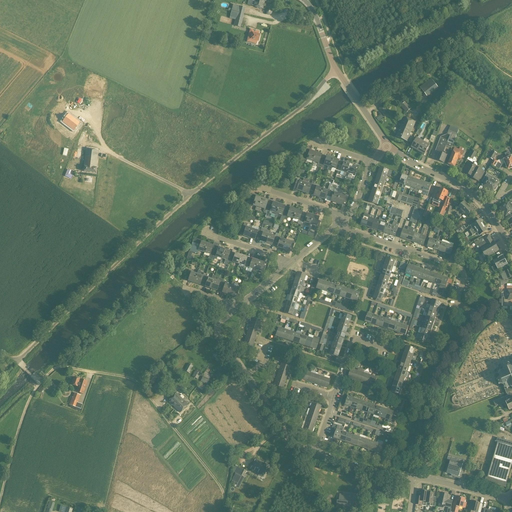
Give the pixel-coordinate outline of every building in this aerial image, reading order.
[(264,1),(266,2),(266,0),(254,0),(253,6),(262,9),(264,1)] [(242,21),(235,19),(234,26),(240,27),(242,21)] [(250,29),(247,39),(251,40),(250,42),(257,44),(257,41),(258,42),(260,34),(259,34),(259,32),(250,29)] [(437,87),(431,79),(420,88),(426,95),(437,87)] [(407,112),(411,108),(405,102),(401,106),(407,112)] [(389,114),(383,106),(379,109),(385,117),(389,114)] [(115,127),(113,133),(122,136),(124,129),(122,129),(123,127),(124,127),(128,114),(118,111),(114,124),(115,125),(115,127)] [(63,122),(74,130),(79,123),(68,115),(63,122)] [(29,116),(24,129),(37,134),(42,120),(29,116)] [(415,122),(404,117),(400,128),(405,130),(405,129),(411,132),(415,122)] [(80,134),(97,138),(101,123),(93,122),(92,125),(82,123),(80,134)] [(396,136),(407,141),(411,132),(405,129),(405,130),(400,128),(396,136)] [(449,130),(447,135),(450,136),(447,143),(453,146),(456,137),(457,134),(449,130)] [(447,135),(441,137),(440,141),(439,141),(436,151),(439,152),(436,160),(444,163),(447,155),(443,153),(447,143),(450,136),(447,135)] [(58,154),(59,140),(26,137),(25,152),(58,154)] [(417,138),(411,147),(418,151),(423,141),(417,138)] [(429,145),(423,141),(418,151),(424,154),(429,145)] [(63,152),(74,152),(75,144),(64,144),(63,152)] [(460,147),(459,150),(454,148),(452,153),(448,164),(455,166),(458,159),(460,160),(464,151),(465,149),(460,147)] [(84,166),(83,172),(96,173),(97,168),(96,168),(98,151),(86,149),(85,160),(75,159),(74,164),(77,165),(77,167),(80,167),(80,165),(84,166)] [(307,160),(312,161),(315,152),(310,150),(308,154),(305,153),(303,160),(306,161),(307,160)] [(476,153),(472,151),(469,157),(467,160),(472,163),(473,162),(474,162),(476,161),(476,160),(476,159),(474,157),(476,153)] [(321,154),(315,152),(312,161),(318,163),(317,164),(321,165),(323,158),(320,158),(321,154)] [(59,162),(71,162),(71,153),(60,153),(59,162)] [(505,163),(508,169),(511,167),(511,154),(511,155),(500,160),(502,165),(505,163)] [(326,170),(327,171),(332,158),(326,156),(325,159),(323,158),(321,165),(323,166),(323,165),(328,166),(326,170)] [(334,170),(337,171),(339,164),(337,163),(338,160),(332,158),(327,171),(331,172),(332,168),(334,169),(334,170)] [(471,176),(471,177),(476,167),(477,166),(468,161),(463,171),(465,173),(471,176)] [(339,164),(337,171),(338,171),(337,173),(343,175),(342,176),(345,177),(346,173),(349,164),(344,162),(342,165),(339,164)] [(354,169),(355,166),(349,164),(346,173),(345,177),(348,177),(349,174),(351,174),(351,176),(354,177),(356,170),(354,169)] [(389,170),(380,167),(379,169),(378,172),(378,173),(387,176),(389,170)] [(481,178),(485,172),(476,167),(471,177),(476,180),(478,176),(481,178)] [(387,176),(378,173),(376,179),(385,182),(387,176)] [(483,186),(487,188),(493,192),(494,189),(495,190),(497,187),(496,186),(498,184),(491,180),(492,177),(487,174),(483,180),(486,182),(483,186)] [(408,177),(402,175),(399,184),(403,185),(402,188),(404,189),(405,186),(408,177)] [(77,179),(73,176),(71,179),(67,176),(62,185),(70,190),(77,179)] [(408,177),(405,186),(411,188),(414,179),(408,177)] [(297,179),(294,186),(293,189),(302,192),(306,180),(303,179),(302,182),(299,181),(300,180),(297,179)] [(385,182),(376,179),(374,185),(383,187),(384,185),(385,186),(387,182),(385,182)] [(416,192),(420,181),(414,179),(411,188),(414,189),(414,191),(416,192)] [(309,181),(306,180),(302,192),(308,194),(309,191),(312,192),(314,185),(311,184),(311,185),(308,184),(309,181)] [(423,192),(426,183),(420,181),(416,192),(418,193),(419,190),(423,192)] [(428,193),(431,185),(426,183),(423,192),(422,194),(427,196),(428,193)] [(330,184),(327,191),(322,189),(319,198),(325,200),(326,196),(329,197),(333,185),(330,184)] [(313,196),(319,198),(322,189),(316,187),(317,186),(314,185),(312,192),(314,192),(313,196)] [(338,190),(337,194),(334,193),(336,187),(333,186),(333,185),(329,197),(331,198),(330,201),(336,203),(340,191),(338,190)] [(386,188),(383,187),(374,185),(372,190),(381,193),(384,194),(386,188)] [(432,204),(440,208),(438,212),(437,214),(443,216),(443,215),(446,208),(447,208),(449,198),(446,197),(448,192),(440,188),(438,194),(437,194),(435,197),(433,201),(433,202),(432,204)] [(370,196),(379,199),(381,193),(372,190),(370,196)] [(343,191),(340,191),(336,203),(342,205),(343,202),(346,203),(348,197),(345,195),(344,196),(342,195),(343,191)] [(368,202),(377,205),(379,199),(370,196),(368,202)] [(255,211),(257,212),(262,199),(256,197),(255,200),(252,199),(250,206),(253,207),(253,206),(256,207),(255,211)] [(264,213),(266,214),(267,211),(269,205),(267,204),(268,201),(262,199),(257,212),(260,212),(261,208),(264,209),(263,212),(264,213)] [(460,210),(459,211),(462,213),(468,206),(464,201),(458,208),(460,210)] [(272,206),(269,205),(267,211),(270,212),(270,211),(276,213),(279,204),(273,202),(272,206)] [(504,214),(506,217),(507,216),(509,219),(511,216),(511,207),(510,207),(508,203),(507,204),(506,203),(503,205),(503,206),(500,208),(502,211),(502,212),(503,212),(504,213),(503,213),(504,214)] [(279,204),(276,213),(275,216),(277,217),(278,214),(282,215),(281,216),(284,217),(286,210),(283,209),(285,206),(279,204)] [(467,216),(473,210),(468,206),(462,213),(464,215),(464,214),(467,216)] [(286,220),(287,217),(293,219),(296,210),(290,208),(289,211),(286,210),(284,217),(283,219),(286,220)] [(300,225),(301,222),(303,216),(300,215),(302,212),(296,210),(293,219),(298,220),(297,223),(298,224),(300,225)] [(306,217),(303,216),(301,222),(304,223),(304,222),(307,223),(306,227),(309,227),(310,224),(313,215),(307,213),(306,217)] [(361,225),(367,227),(369,218),(370,216),(364,214),(361,225)] [(310,224),(315,226),(316,226),(315,227),(318,228),(320,221),(318,221),(319,217),(313,215),(310,224)] [(369,218),(367,227),(372,229),(375,220),(369,218)] [(375,220),(372,229),(378,230),(382,218),(380,218),(379,221),(375,220)] [(382,218),(378,230),(384,232),(387,224),(384,223),(385,220),(382,218)] [(261,227),(270,230),(272,223),(264,220),(261,227)] [(470,226),(472,229),(471,230),(468,231),(470,234),(484,225),(480,220),(470,226)] [(392,226),(389,234),(395,236),(398,228),(395,226),(396,223),(393,222),(392,226)] [(250,226),(249,228),(247,227),(247,224),(244,223),(243,225),(240,236),(243,237),(243,236),(249,238),(252,229),(252,227),(250,226)] [(387,224),(384,232),(389,234),(392,226),(390,225),(387,224)] [(454,230),(456,233),(464,227),(462,224),(458,227),(454,230)] [(471,236),(474,235),(477,233),(478,232),(480,235),(487,231),(484,225),(470,234),(471,236)] [(401,238),(406,240),(410,227),(408,227),(407,231),(403,229),(401,238)] [(410,227),(406,240),(412,242),(415,233),(412,232),(413,228),(410,227)] [(257,231),(252,229),(249,238),(255,240),(256,236),(258,237),(261,231),(261,229),(258,228),(258,230),(257,231)] [(423,228),(420,235),(418,244),(423,246),(426,237),(423,236),(425,229),(423,228)] [(260,242),(266,243),(269,234),(263,233),(263,232),(261,231),(258,237),(261,238),(260,242)] [(278,236),(275,243),(278,244),(277,247),(283,249),(286,240),(280,238),(281,237),(280,237),(281,233),(279,232),(278,235),(278,236)] [(418,244),(420,235),(415,233),(412,242),(418,244)] [(269,234),(266,243),(272,245),(273,242),(275,243),(278,236),(277,236),(275,235),(275,236),(269,234)] [(486,236),(485,235),(480,238),(474,241),(477,247),(479,246),(482,251),(488,247),(489,247),(495,244),(494,241),(493,242),(489,235),(486,236)] [(439,251),(442,242),(438,241),(440,237),(437,236),(436,240),(433,249),(439,251)] [(433,249),(436,240),(430,238),(427,247),(433,249)] [(292,242),(286,240),(283,249),(289,251),(290,248),(293,249),(295,242),(292,241),(292,242)] [(198,251),(204,253),(207,244),(201,242),(200,245),(192,243),(189,251),(197,254),(198,251)] [(444,253),(447,244),(442,242),(439,251),(444,253)] [(213,246),(207,244),(204,253),(210,254),(209,256),(212,256),(214,250),(212,249),(213,246)] [(456,247),(447,244),(444,253),(450,255),(451,252),(454,253),(456,247)] [(486,258),(499,250),(495,244),(489,247),(488,247),(482,251),(476,254),(473,256),(474,258),(483,253),(486,258)] [(216,260),(217,257),(221,258),(224,249),(218,247),(217,251),(214,250),(212,256),(211,260),(214,261),(214,259),(216,260)] [(225,264),(228,265),(229,262),(231,255),(229,255),(230,251),(224,249),(221,258),(225,260),(224,262),(226,263),(225,264)] [(234,256),(231,255),(229,262),(232,263),(232,262),(238,264),(241,255),(235,253),(234,256)] [(243,267),(246,268),(248,261),(246,260),(247,257),(241,255),(238,264),(244,266),(243,267)] [(504,266),(507,264),(503,256),(501,256),(493,260),(496,265),(492,268),(494,271),(504,266)] [(387,258),(385,263),(394,266),(396,261),(387,258)] [(246,268),(245,271),(252,273),(254,274),(255,270),(258,261),(252,259),(251,262),(248,261),(246,268)] [(264,263),(258,261),(255,270),(261,272),(260,273),(263,274),(266,267),(263,266),(264,263)] [(383,269),(392,272),(394,266),(385,263),(383,269)] [(406,274),(412,276),(415,267),(409,265),(406,274)] [(413,279),(414,276),(417,278),(420,269),(418,268),(418,267),(415,266),(415,267),(412,276),(411,278),(413,279)] [(392,272),(383,269),(381,275),(390,278),(392,272)] [(420,269),(417,278),(423,280),(426,271),(420,269)] [(511,275),(510,269),(500,273),(503,279),(503,280),(503,281),(511,277),(511,275)] [(188,281),(194,283),(197,274),(191,272),(191,271),(188,270),(186,277),(189,278),(188,281)] [(198,270),(197,274),(194,283),(200,285),(201,282),(203,283),(206,276),(202,275),(202,276),(199,275),(201,271),(198,270)] [(426,271),(423,280),(429,281),(432,273),(426,271)] [(297,272),(295,278),(304,281),(306,275),(297,272)] [(432,273),(429,281),(435,283),(438,275),(432,273)] [(205,287),(211,289),(214,280),(215,276),(212,275),(211,279),(208,278),(208,277),(206,276),(203,283),(206,283),(205,287)] [(390,278),(381,275),(379,280),(388,283),(390,278)] [(435,283),(440,285),(443,277),(438,275),(435,283)] [(446,287),(447,283),(451,284),(453,280),(449,279),(449,278),(443,277),(440,285),(439,288),(445,290),(446,287)] [(293,284),(302,287),(304,281),(295,278),(293,284)] [(218,287),(220,288),(223,282),(220,281),(219,282),(214,280),(211,289),(217,291),(218,287)] [(316,288),(322,290),(325,282),(319,280),(316,288)] [(388,283),(379,280),(377,286),(386,289),(387,286),(390,287),(391,284),(388,283)] [(222,293),(228,294),(231,286),(225,284),(225,282),(223,282),(220,288),(223,289),(222,293)] [(232,282),(231,286),(228,294),(234,296),(235,293),(237,294),(240,287),(237,286),(236,287),(233,286),(235,283),(232,282)] [(324,294),(325,291),(327,292),(330,283),(325,282),(322,290),(321,293),(324,294)] [(333,294),(336,285),(330,283),(327,292),(333,294)] [(291,289),(300,292),(302,287),(293,284),(291,289)] [(336,285),(333,294),(339,296),(342,287),(336,285)] [(386,289),(377,286),(375,292),(387,296),(388,294),(387,293),(385,292),(386,289)] [(342,287),(339,296),(345,298),(348,289),(342,287)] [(300,292),(291,289),(289,295),(298,298),(300,292)] [(350,300),(353,291),(348,289),(345,298),(350,300)] [(359,293),(353,291),(350,300),(349,303),(355,305),(356,302),(359,293)] [(387,298),(387,296),(375,292),(373,298),(376,299),(375,301),(381,303),(383,297),(386,298),(387,298)] [(300,303),(297,302),(298,298),(289,295),(287,301),(296,304),(299,305),(300,303)] [(432,299),(430,305),(439,308),(441,302),(432,299)] [(296,304),(287,301),(285,307),(294,309),(296,304)] [(425,310),(437,314),(439,308),(430,305),(429,309),(426,308),(425,310)] [(297,310),(294,309),(285,307),(283,313),(292,315),(295,316),(297,310)] [(426,317),(435,320),(437,314),(425,310),(425,311),(425,312),(427,313),(426,317)] [(365,322),(371,324),(374,315),(368,313),(365,322)] [(342,314),(340,320),(349,322),(351,317),(342,314)] [(377,326),(380,317),(374,315),(371,324),(377,326)] [(380,317),(377,326),(382,328),(385,319),(380,317)] [(424,322),(433,325),(435,320),(426,317),(424,322)] [(252,318),(250,325),(259,328),(261,321),(252,318)] [(388,329),(391,321),(385,319),(382,328),(388,329)] [(349,322),(340,320),(338,325),(347,328),(349,322)] [(391,321),(388,329),(394,331),(397,322),(391,321)] [(397,322),(394,331),(399,333),(403,324),(397,322)] [(422,328),(431,331),(433,325),(424,322),(422,328)] [(408,326),(403,324),(399,333),(405,335),(408,326)] [(259,328),(250,325),(248,331),(257,334),(259,328)] [(347,328),(338,325),(336,331),(345,334),(347,328)] [(275,336),(281,338),(284,329),(278,327),(275,336)] [(431,331),(422,328),(420,334),(429,337),(431,331)] [(284,329),(281,338),(287,340),(290,331),(284,329)] [(246,337),(255,340),(257,334),(248,331),(246,337)] [(292,342),(295,333),(290,331),(287,340),(292,342)] [(345,334),(336,331),(335,334),(331,333),(331,336),(335,337),(343,340),(345,334)] [(295,333),(292,342),(298,344),(301,335),(295,333)] [(427,342),(429,337),(420,334),(418,339),(427,342)] [(301,335),(298,344),(304,346),(307,337),(301,335)] [(252,347),(255,340),(246,337),(244,344),(252,347)] [(310,348),(312,339),(307,337),(304,346),(310,348)] [(333,342),(341,345),(343,340),(335,337),(333,342)] [(318,341),(312,339),(310,348),(316,350),(318,341)] [(331,348),(339,351),(341,345),(333,342),(332,346),(328,344),(327,347),(331,348)] [(406,346),(404,352),(413,355),(415,349),(406,346)] [(337,357),(339,351),(331,348),(329,354),(337,357)] [(402,358),(411,361),(413,355),(404,352),(402,358)] [(411,361),(402,358),(401,363),(409,366),(411,361)] [(283,360),(280,366),(289,369),(291,363),(283,360)] [(511,408),(511,396),(511,397),(510,392),(511,391),(511,360),(509,362),(508,363),(505,365),(504,364),(503,365),(503,366),(503,365),(502,369),(503,370),(500,371),(500,370),(499,370),(500,371),(499,373),(498,373),(498,374),(499,374),(500,376),(497,379),(496,379),(496,380),(498,380),(499,383),(498,384),(499,385),(500,384),(503,385),(504,387),(504,388),(506,393),(507,393),(508,396),(494,401),(496,406),(501,404),(503,409),(507,407),(508,410),(511,408)] [(399,369),(407,372),(409,366),(401,363),(400,366),(399,365),(398,368),(399,369)] [(184,371),(189,373),(193,366),(188,364),(184,371)] [(278,373),(287,376),(289,369),(280,366),(278,373)] [(348,378),(354,380),(357,371),(351,369),(348,378)] [(407,372),(399,369),(397,375),(405,378),(407,372)] [(144,381),(150,387),(161,376),(155,370),(144,381)] [(197,379),(201,373),(195,370),(192,376),(197,379)] [(301,379),(308,382),(311,373),(304,371),(301,379)] [(361,382),(364,373),(357,371),(354,380),(361,382)] [(211,375),(205,372),(200,381),(207,385),(211,375)] [(276,379),(285,382),(287,376),(278,373),(276,379)] [(314,384),(317,375),(311,373),(308,382),(314,384)] [(364,373),(361,382),(367,384),(370,375),(364,373)] [(320,386),(323,377),(317,375),(314,384),(320,386)] [(377,377),(370,375),(367,384),(374,386),(377,377)] [(405,378),(397,375),(395,380),(403,383),(405,378)] [(75,392),(83,394),(87,381),(74,377),(71,385),(77,387),(75,392)] [(327,388),(330,379),(323,377),(320,386),(327,388)] [(283,388),(285,382),(276,379),(274,385),(283,388)] [(403,383),(395,380),(393,386),(402,389),(403,383)] [(163,391),(162,391),(164,389),(156,382),(151,388),(158,395),(159,394),(160,394),(163,391)] [(400,395),(402,389),(393,386),(391,392),(400,395)] [(69,405),(76,407),(81,395),(74,393),(73,397),(72,397),(69,405)] [(185,397),(182,400),(176,393),(168,401),(180,413),(188,405),(185,402),(187,399),(185,397)] [(345,405),(351,407),(354,398),(348,396),(345,405)] [(356,409),(359,400),(354,398),(351,407),(356,409)] [(359,400),(356,409),(362,411),(365,402),(359,400)] [(365,402),(362,411),(368,413),(371,404),(365,402)] [(312,403),(310,409),(319,412),(321,406),(312,403)] [(374,415),(377,406),(371,404),(368,413),(367,415),(369,416),(370,414),(374,415)] [(377,406),(374,415),(379,417),(382,408),(377,406)] [(385,419),(388,410),(382,408),(379,417),(385,419)] [(308,416),(317,419),(319,412),(310,409),(308,416)] [(394,412),(388,410),(385,419),(389,420),(388,422),(390,423),(390,422),(394,424),(397,417),(393,415),(394,412)] [(306,422),(314,425),(317,419),(308,416),(306,422)] [(312,431),(314,425),(306,422),(305,422),(303,422),(301,428),(312,431)] [(334,438),(339,440),(342,432),(337,430),(334,438)] [(342,432),(339,440),(345,442),(347,433),(342,432)] [(351,444),(354,435),(347,433),(345,442),(345,443),(347,444),(348,443),(351,444)] [(356,446),(359,437),(354,435),(351,444),(356,446)] [(359,437),(356,446),(362,448),(365,439),(359,437)] [(511,442),(498,438),(496,443),(498,444),(488,477),(486,476),(485,481),(505,487),(511,464),(511,442)] [(365,439),(362,448),(368,450),(371,441),(365,439)] [(374,452),(377,443),(371,441),(368,450),(368,451),(371,452),(371,451),(374,452)] [(382,445),(377,443),(374,452),(379,454),(382,445)] [(450,460),(446,473),(459,477),(464,460),(456,458),(455,462),(450,460)] [(259,475),(263,477),(269,466),(265,464),(264,464),(255,460),(250,469),(260,474),(259,475)] [(235,466),(232,472),(235,473),(241,476),(243,477),(244,477),(246,478),(247,475),(245,474),(245,473),(246,473),(247,471),(238,467),(235,466)] [(241,476),(235,473),(231,482),(236,485),(241,476)] [(423,502),(427,502),(428,493),(428,492),(427,492),(427,490),(423,490),(423,491),(422,491),(421,497),(417,497),(416,504),(422,505),(423,502)] [(434,493),(428,493),(427,502),(426,503),(430,503),(430,506),(435,507),(436,500),(433,500),(434,493)] [(446,506),(448,507),(451,508),(452,501),(447,500),(448,495),(441,493),(438,503),(439,504),(439,506),(439,507),(442,508),(443,507),(444,505),(446,505),(446,506)] [(339,500),(337,500),(336,509),(352,511),(353,503),(355,503),(356,496),(340,494),(339,500)] [(451,511),(452,511),(457,511),(458,510),(459,506),(463,507),(465,499),(458,497),(457,503),(454,502),(452,508),(451,511)] [(51,511),(55,503),(49,501),(47,508),(45,511),(51,511)] [(471,508),(469,507),(467,511),(473,511),(474,511),(477,511),(480,503),(473,502),(471,508)]
